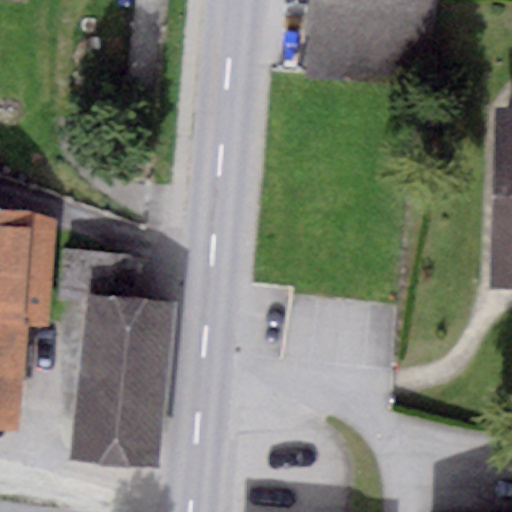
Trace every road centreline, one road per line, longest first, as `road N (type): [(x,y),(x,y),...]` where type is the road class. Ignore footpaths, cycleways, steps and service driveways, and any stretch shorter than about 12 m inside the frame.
road 1 (primary): [(231,0),(186,511)]
road 2 (unknown): [(199,367),(334,382),(392,444),(395,511)]
road 3 (unknown): [(334,382),(435,367),(460,348),(484,305),(489,210)]
